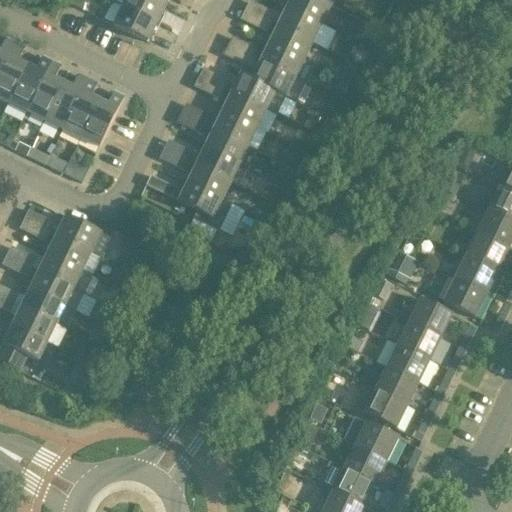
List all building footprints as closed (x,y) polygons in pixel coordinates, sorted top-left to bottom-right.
[(125,0),(122,8),(156,25),(165,8),(149,0),(125,0)] [(291,0),(286,11),(320,27),(329,9),(311,0),(291,0)] [(156,25),(122,8),(112,28),(146,45),(156,25)] [(262,21),(270,25),(275,15),(267,11),(262,21)] [(277,28),(312,45),(320,27),(286,11),(277,28)] [(270,25),(262,21),(258,31),(265,34),(270,25)] [(268,46),(303,63),(312,45),(277,28),(268,46)] [(0,75),(14,46),(5,42),(0,51),(0,75)] [(0,100),(8,105),(27,67),(17,63),(23,50),(14,46),(0,75),(0,100)] [(303,63),(268,46),(260,64),(294,81),(303,63)] [(245,57),(252,60),(257,51),(250,47),(245,57)] [(252,60),(245,57),(240,66),(247,70),(252,60)] [(27,67),(8,105),(22,112),(20,117),(24,119),(51,64),(42,59),(36,72),(27,67)] [(44,123),(63,85),(54,81),(60,68),(51,64),(24,119),(28,121),(31,116),(44,123)] [(305,86),(294,81),(260,64),(251,82),(285,99),(285,98),(296,104),(305,86)] [(216,88),(224,92),(228,82),(204,70),(199,79),(216,88)] [(63,85),(44,123),(59,130),(56,135),(59,137),(87,82),(78,77),(72,89),(63,85)] [(276,117),(284,100),(285,99),(251,82),(240,77),(231,95),(266,112),(276,117)] [(80,141),(99,103),(90,98),(96,86),(87,82),(59,137),(64,139),(66,134),(80,141)] [(224,92),(216,88),(211,98),(219,102),(224,92)] [(339,102),(344,94),(332,88),(328,96),(339,102)] [(96,156),(124,100),(113,95),(107,107),(99,103),(80,141),(94,148),(88,160),(93,162),(96,156)] [(266,112),(231,95),(222,114),(257,131),(257,130),(266,112)] [(311,134),(320,117),(311,113),(302,130),(311,134)] [(199,124),(206,128),(211,118),(203,114),(199,124)] [(266,135),(257,130),(257,131),(222,114),(213,131),(248,148),(257,152),(266,135)] [(206,128),(199,124),(194,134),(202,137),(206,128)] [(205,149),(239,166),(248,148),(213,131),(205,149)] [(0,133),(0,144),(9,149),(13,140),(0,133)] [(14,153),(26,158),(30,150),(18,144),(14,153)] [(472,159),(476,151),(465,146),(459,157),(467,161),(472,159)] [(196,167),(230,184),(239,166),(205,149),(196,167)] [(181,160),(189,164),(193,154),(186,150),(181,160)] [(43,167),(47,158),(37,153),(32,162),(43,167)] [(286,158),(282,165),(284,169),(294,166),(291,156),(286,158)] [(47,169),(58,174),(63,176),(67,167),(52,159),(51,161),(47,169)] [(189,164),(181,160),(176,170),(184,173),(189,164)] [(89,170),(70,161),(63,176),(81,185),(89,170)] [(230,184),(196,167),(187,185),(222,202),(222,201),(230,184)] [(511,168),(510,168),(499,191),(511,197),(511,168)] [(453,179),(447,176),(440,190),(446,193),(453,179)] [(193,221),(218,234),(232,206),(222,201),(222,202),(187,185),(177,204),(197,213),(193,221)] [(171,200),(176,190),(168,186),(163,197),(171,200)] [(487,214),(511,225),(511,197),(499,191),(487,214)] [(476,236),(508,252),(511,244),(511,225),(487,214),(476,236)] [(57,238),(97,257),(99,253),(93,250),(100,236),(66,219),(57,238)] [(41,230),(49,234),(54,224),(46,221),(41,230)] [(49,234),(41,230),(36,240),(44,244),(49,234)] [(465,259),(497,275),(508,252),(476,236),(465,259)] [(97,257),(57,238),(48,256),(82,272),(89,259),(95,262),(97,257)] [(384,276),(405,286),(408,280),(403,278),(411,261),(399,255),(390,272),(387,270),(384,276)] [(93,277),(82,272),(48,256),(39,274),(84,296),(93,277)] [(24,266),(31,270),(36,260),(28,257),(24,266)] [(454,281),(486,297),(497,275),(465,259),(454,281)] [(31,270),(24,266),(19,276),(27,280),(31,270)] [(133,277),(115,268),(108,283),(126,292),(133,277)] [(65,308),(75,313),(84,296),(39,274),(30,292),(64,309),(65,308)] [(442,305),(474,320),(486,297),(454,281),(442,305)] [(371,297),(384,303),(391,288),(378,282),(371,297)] [(21,310),(62,330),(64,326),(58,323),(64,309),(30,292),(21,310)] [(6,302),(14,306),(18,296),(11,293),(6,302)] [(14,306),(6,302),(1,312),(9,316),(14,306)] [(440,341),(452,318),(419,302),(408,325),(440,341)] [(504,324),(511,309),(503,305),(496,320),(504,324)] [(13,328),(47,345),(54,331),(60,334),(62,330),(21,310),(13,328)] [(362,316),(357,327),(367,331),(371,323),(370,320),(362,316)] [(397,348),(429,363),(440,341),(408,325),(397,348)] [(99,347),(108,330),(100,326),(91,344),(99,348),(99,347)] [(469,345),(477,330),(468,326),(461,341),(469,345)] [(37,363),(40,358),(47,345),(13,328),(0,353),(0,363),(19,373),(26,358),(37,363)] [(357,354),(362,343),(351,337),(346,349),(357,354)] [(385,370),(418,386),(429,363),(397,348),(385,370)] [(458,367),(465,353),(457,349),(450,363),(458,367)] [(90,366),(75,359),(59,393),(73,400),(81,384),(84,379),(84,377),(88,369),(89,367),(90,366)] [(374,393),(407,409),(418,386),(385,370),(374,393)] [(447,390),(454,375),(446,371),(439,386),(447,390)] [(333,394),(326,391),(323,397),(330,400),(333,394)] [(407,409),(374,393),(363,416),(395,432),(407,409)] [(436,412),(443,398),(436,394),(429,409),(436,412)] [(425,435),(432,421),(425,417),(417,431),(425,435)] [(398,440),(368,425),(355,419),(343,442),(354,448),(355,447),(387,463),(398,440)] [(311,446),(301,441),(299,447),(309,451),(311,446)] [(343,470),(351,474),(376,486),(387,463),(355,447),(354,448),(343,470)] [(415,468),(423,453),(414,449),(407,464),(415,468)] [(332,492),(351,502),(364,509),(376,486),(351,474),(343,470),(332,492)] [(404,491),(411,476),(403,472),(396,487),(404,491)] [(322,511),(362,511),(364,509),(351,502),(332,492),(322,511)] [(389,511),(393,511),(400,499),(392,495),(385,509),(389,511)]
